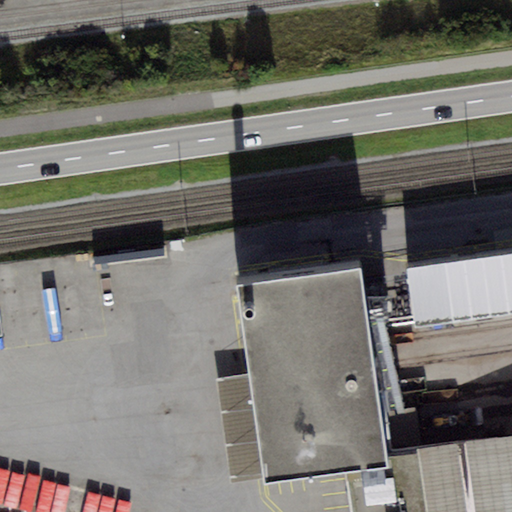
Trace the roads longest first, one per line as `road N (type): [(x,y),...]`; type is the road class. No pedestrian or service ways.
road 1 (primary): [(511,96),(0,169)]
road 2 (unknown): [(138,280),(204,511)]
